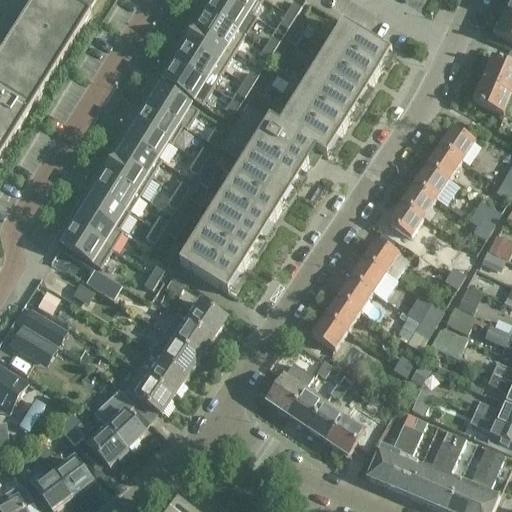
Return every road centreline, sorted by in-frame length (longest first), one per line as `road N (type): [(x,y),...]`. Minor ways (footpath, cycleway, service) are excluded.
road 1 (residential): [(215,420),(428,100),(452,49)]
road 2 (residential): [(0,287),(12,264),(9,231),(155,0)]
road 3 (residential): [(385,511),(215,420)]
road 4 (residential): [(122,511),(215,420)]
